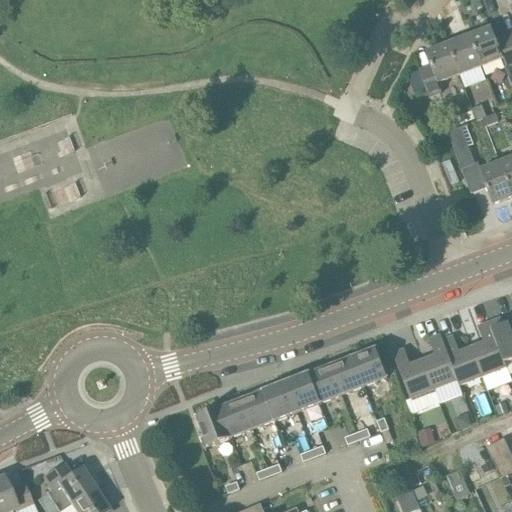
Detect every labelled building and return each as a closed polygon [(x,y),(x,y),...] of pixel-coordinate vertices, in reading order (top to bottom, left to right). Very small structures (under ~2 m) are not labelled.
[(511,67),(511,50),(507,38),(496,42),(491,29),(469,38),(480,68),(501,60),(505,70),(511,67)] [(459,76),(480,68),(469,38),(448,46),(459,76)] [(438,85),(459,76),(448,46),(426,54),(431,67),(419,72),(429,99),(441,94),(438,85)] [(418,93),(426,90),(419,72),(411,75),(418,93)] [(482,120),(485,118),(481,106),(472,110),(476,122),(482,120)] [(485,118),(482,120),(484,127),(497,122),(495,115),(485,118)] [(467,148),(473,146),(466,127),(460,129),(448,134),(447,134),(470,195),(486,189),(492,207),(511,199),(499,164),(479,172),(477,165),(474,166),(467,148)] [(37,142),(45,160),(47,159),(52,170),(64,165),(79,197),(84,195),(76,177),(88,172),(72,138),(61,142),(57,132),(37,142)] [(511,199),(511,159),(499,164),(511,199)] [(505,365),(510,363),(511,362),(511,334),(511,335),(507,325),(503,326),(501,320),(490,324),(505,365)] [(482,378),(506,369),(505,365),(490,324),(477,328),(484,345),(472,350),(482,378)] [(423,363),(434,392),(458,383),(442,342),(440,337),(429,341),(435,358),(423,363)] [(458,383),(459,387),(482,378),(472,350),(459,354),(453,338),(442,342),(458,383)] [(352,359),(364,388),(387,379),(375,350),(352,359)] [(410,401),(434,392),(423,363),(411,367),(404,351),(392,355),(410,401)] [(341,397),(364,388),(352,359),(330,368),(341,397)] [(320,405),(341,397),(330,368),(309,376),(320,405)] [(320,405),(309,376),(309,375),(285,384),(297,414),(320,405)] [(274,423),(297,414),(285,384),(262,393),(263,393),(274,423),(274,422),(274,423)] [(252,431),(274,423),(263,393),(241,402),(252,431)] [(231,439),(252,431),(241,402),(220,410),(231,439)] [(501,405),(495,407),(499,417),(508,413),(506,408),(504,403),(501,405)] [(231,439),(220,410),(220,409),(196,419),(203,438),(200,439),(205,452),(206,452),(205,449),(231,439)] [(454,419),(459,432),(472,427),(467,414),(454,419)] [(381,434),(389,431),(384,420),(377,423),(381,434)] [(417,433),(422,448),(435,443),(429,428),(417,433)] [(356,435),(359,443),(370,438),(367,431),(356,435)] [(392,443),(388,432),(382,434),(386,445),(392,443)] [(348,447),(359,443),(356,435),(345,439),(348,447)] [(485,449),(500,479),(511,473),(511,459),(503,440),(485,449)] [(312,452),(314,460),(326,455),(323,448),(312,452)] [(399,462),(395,451),(389,453),(393,464),(399,462)] [(303,464),(314,460),(312,452),(300,457),(303,464)] [(481,467),(484,475),(494,471),(491,462),(481,467)] [(70,507),(95,491),(81,469),(71,475),(64,465),(42,478),(51,492),(46,495),(57,511),(61,511),(70,507)] [(268,471),(270,478),(282,474),(279,466),(268,471)] [(259,482),(270,478),(268,471),(256,475),(259,482)] [(446,477),(456,502),(468,496),(458,472),(446,477)] [(14,511),(31,505),(24,486),(7,493),(2,480),(0,480),(0,511),(14,511)] [(237,484),(225,488),(228,496),(239,491),(237,484)] [(394,494),(401,511),(415,511),(420,510),(417,502),(413,492),(411,487),(394,494)] [(417,502),(426,498),(422,488),(413,492),(417,502)] [(108,511),(95,491),(70,507),(73,511),(108,511)]
